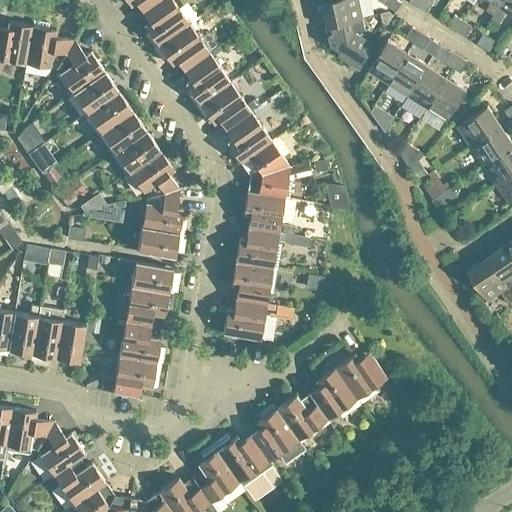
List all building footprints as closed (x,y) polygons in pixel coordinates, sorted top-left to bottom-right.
[(157,0),(122,0),(127,0),(131,5),(136,1),(143,10),(157,0)] [(189,22),(173,0),(157,0),(143,10),(150,20),(144,23),(149,31),(146,33),(155,46),(189,22)] [(362,18),(358,0),(332,0),(322,2),(327,24),(351,19),(352,20),(362,18)] [(396,11),(402,2),(398,0),(387,0),(385,4),(396,11)] [(434,1),(432,0),(421,0),(418,6),(427,11),(434,1)] [(499,6),(503,0),(489,0),(491,1),(486,9),(494,14),(499,6)] [(511,14),(511,0),(503,0),(499,6),(494,14),(492,18),(499,23),(507,11),(511,14)] [(387,10),(380,12),(382,19),(387,23),(393,14),(387,10)] [(448,25),(457,31),(464,20),(455,14),(448,25)] [(374,45),(354,32),(365,29),(362,18),(352,20),(351,19),(327,24),(331,44),(341,50),(339,53),(360,67),(374,45)] [(25,65),(33,24),(9,20),(7,26),(0,25),(0,56),(2,57),(1,61),(25,65)] [(472,25),(464,20),(457,31),(465,36),(472,25)] [(208,49),(215,44),(207,33),(200,37),(189,22),(155,46),(164,59),(167,56),(172,63),(178,60),(184,69),(210,51),(208,49)] [(55,68),(74,38),(56,35),(57,28),(33,24),(25,65),(49,70),(50,65),(55,68)] [(406,37),(414,42),(421,31),(413,26),(406,37)] [(430,37),(421,31),(414,42),(423,48),(430,37)] [(105,70),(91,50),(85,53),(74,38),(55,68),(60,71),(56,74),(70,94),(105,70)] [(389,82),(408,52),(388,39),(369,69),(389,82)] [(231,80),(210,51),(184,69),(191,78),(186,82),(191,89),(187,92),(196,105),(231,80)] [(444,61),(453,67),(459,56),(451,51),(444,61)] [(408,95),(427,64),(408,52),(389,82),(408,95)] [(468,61),(459,56),(453,67),(461,72),(468,61)] [(258,60),(236,76),(246,90),(268,75),(258,60)] [(427,107),(447,76),(427,64),(408,95),(427,107)] [(84,113),(119,89),(105,70),(70,94),(84,113)] [(464,94),(467,89),(447,76),(427,107),(447,120),(454,109),(464,94)] [(251,110),(231,80),(196,105),(205,118),(209,115),(214,122),(219,118),(226,128),(251,110)] [(98,133),(132,109),(119,89),(84,113),(98,133)] [(464,94),(454,109),(460,112),(473,99),(464,94)] [(471,145),(501,124),(488,105),(458,125),(471,145)] [(112,153),(146,128),(132,109),(98,133),(112,153)] [(272,139),(251,110),(226,128),(232,137),(227,141),(232,148),(228,151),(238,164),(242,162),(241,161),(272,139)] [(389,123),(385,130),(391,134),(395,127),(389,123)] [(484,164),(511,144),(511,140),(501,124),(471,145),(484,164)] [(126,172),(160,148),(146,128),(112,153),(126,172)] [(38,130),(22,142),(29,152),(43,141),(45,140),(38,130)] [(250,174),(290,165),(283,155),(287,153),(275,136),(272,139),(241,161),(242,162),(250,174)] [(43,141),(29,152),(38,165),(53,155),(43,141)] [(496,183),(511,172),(511,144),(484,164),(496,183)] [(180,188),(169,172),(174,168),(160,148),(126,172),(140,192),(143,190),(147,195),(180,188)] [(323,158),(313,161),(316,171),(327,168),(325,158),(323,158)] [(308,161),(290,165),(250,174),(248,190),(289,197),(292,177),(311,172),(308,161)] [(54,164),(44,172),(52,184),(62,176),(54,164)] [(510,202),(511,200),(511,172),(496,183),(510,202)] [(331,183),(325,182),(330,204),(338,205),(348,207),(343,184),(331,183)] [(67,184),(57,191),(67,205),(77,199),(67,184)] [(181,216),(183,207),(176,206),(180,188),(147,195),(142,225),(183,232),(186,217),(181,216)] [(285,221),(289,197),(248,190),(244,214),(250,215),(248,226),(279,231),(281,220),(285,221)] [(89,198),(80,204),(83,209),(95,206),(89,198)] [(83,209),(83,214),(104,218),(107,203),(95,206),(83,209)] [(9,222),(0,227),(0,231),(4,238),(15,231),(9,222)] [(69,225),(67,237),(83,240),(85,228),(69,225)] [(180,251),(183,232),(142,225),(138,249),(175,256),(176,250),(180,251)] [(277,268),(281,244),(277,243),(279,231),(248,226),(246,237),(240,236),(236,260),(277,268)] [(511,252),(506,243),(487,256),(511,293),(511,252)] [(41,246),(38,263),(47,264),(47,261),(50,247),(41,246)] [(50,247),(47,261),(63,263),(65,250),(50,247)] [(89,253),(87,266),(96,268),(98,255),(89,253)] [(101,253),(99,262),(109,263),(110,255),(101,253)] [(511,300),(511,293),(487,256),(467,269),(488,299),(500,291),(508,303),(511,300)] [(173,291),(176,272),(172,271),(173,266),(118,257),(116,266),(134,269),(132,284),(173,291)] [(273,292),(277,268),(236,260),(231,285),(238,286),(236,297),(267,302),(268,291),(273,292)] [(170,307),(173,291),(132,284),(125,319),(151,324),(153,312),(164,314),(166,306),(170,307)] [(265,339),(269,314),(265,314),(267,302),(236,297),(234,308),(227,307),(223,332),(265,339)] [(32,351),(40,304),(31,303),(30,313),(15,310),(8,352),(27,355),(28,351),(31,351),(32,351)] [(56,355),(62,318),(64,308),(40,304),(32,351),(31,351),(31,356),(50,359),(51,355),(56,355)] [(0,350),(8,352),(15,310),(0,307),(0,350)] [(79,364),(86,322),(62,318),(56,355),(60,356),(60,361),(79,364)] [(159,346),(161,337),(149,335),(151,324),(125,319),(119,355),(161,362),(163,346),(159,346)] [(377,382),(387,375),(369,350),(359,357),(355,351),(335,365),(359,400),(379,386),(377,382)] [(157,386),(161,362),(119,355),(115,378),(103,376),(101,389),(138,395),(140,383),(157,386)] [(359,400),(335,365),(315,380),(319,385),(309,391),(327,417),(337,410),(339,414),(359,400)] [(318,424),(327,417),(309,391),(300,398),(296,393),(276,407),(301,441),(321,427),(318,424)] [(301,441),(276,407),(272,401),(259,411),(263,416),(256,421),(260,426),(251,433),(269,458),(278,452),(286,462),(306,448),(301,441)] [(5,447),(13,406),(0,403),(0,458),(3,459),(5,447)] [(35,450),(54,420),(36,416),(37,410),(13,406),(5,447),(30,451),(30,447),(35,450)] [(85,452),(71,431),(65,435),(54,420),(35,450),(40,453),(36,455),(51,476),(54,473),(79,455),(80,455),(85,452)] [(231,439),(227,433),(213,442),(218,448),(242,483),(246,489),(276,468),(269,458),(251,433),(241,440),(238,434),(231,439)] [(222,497),(242,483),(218,448),(213,442),(200,452),(204,458),(198,463),(201,468),(192,474),(210,500),(219,493),(222,497)] [(105,481),(91,461),(86,465),(80,455),(79,455),(54,473),(61,482),(57,485),(71,505),(105,481)] [(159,490),(174,511),(200,511),(203,510),(201,506),(204,504),(210,500),(192,474),(182,481),(179,476),(159,490)] [(102,511),(115,494),(105,481),(71,505),(76,511),(102,511)] [(174,511),(159,490),(146,499),(148,511),(174,511)] [(127,511),(130,496),(115,494),(102,511),(127,511)] [(148,511),(146,499),(130,496),(127,511),(148,511)]
